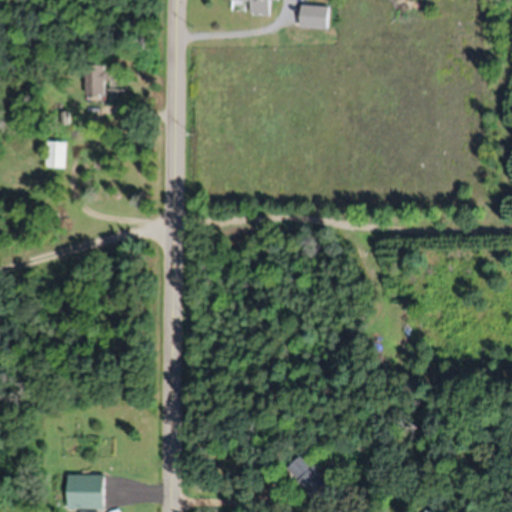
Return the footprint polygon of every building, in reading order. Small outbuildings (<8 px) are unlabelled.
[(274,0),(233,0),(234,1),(254,1),(253,14),(274,14),(274,0)] [(331,6),(304,5),(303,28),(331,28),(331,6)] [(87,71),(87,101),(107,101),(107,71),(87,71)] [(67,142),(47,141),(46,168),(66,169),(67,142)] [(336,489),(303,454),(286,470),(319,505),(336,489)]
